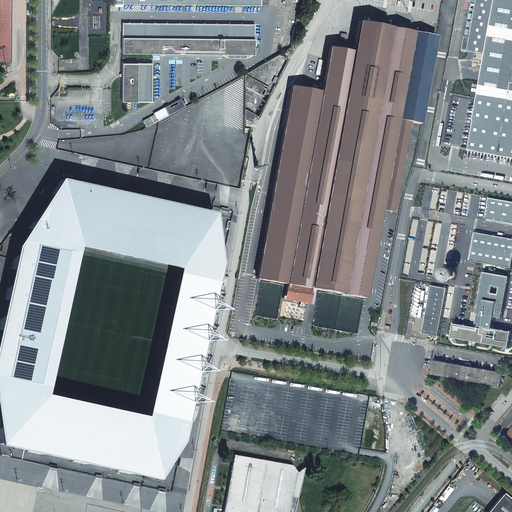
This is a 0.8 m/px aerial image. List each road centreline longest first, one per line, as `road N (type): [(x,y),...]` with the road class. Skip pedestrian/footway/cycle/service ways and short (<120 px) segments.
road 1 (unclassified): [(482,453),(484,432),(418,377),(389,378),(462,439)]
road 2 (tertiary): [(26,146),(39,114),(41,0)]
